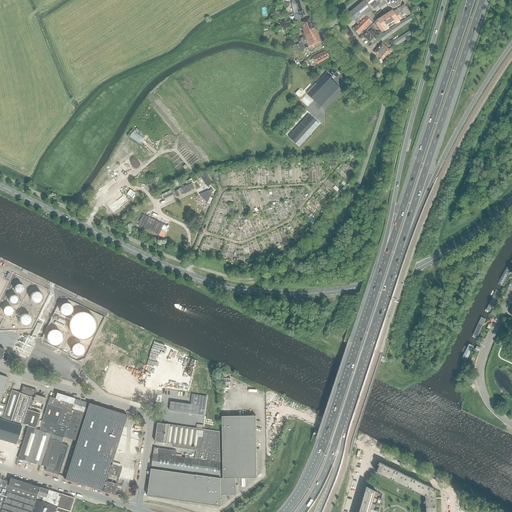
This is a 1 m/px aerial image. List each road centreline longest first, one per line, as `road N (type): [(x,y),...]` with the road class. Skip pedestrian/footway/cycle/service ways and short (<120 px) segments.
road 1 (primary): [(359,286),(290,293),(198,279),(0,186)]
road 2 (trunk): [(387,254),(320,454),(286,511)]
road 3 (trunk): [(395,260),(482,0)]
road 4 (trunk): [(471,0),(387,254)]
road 5 (trunk): [(444,0),(399,168),(387,254)]
road 6 (unclassified): [(137,509),(144,410),(0,365)]
road 7 (trunk): [(395,260),(450,143),(511,44)]
road 8 (trunk): [(339,428),(395,260)]
road 9 (primary): [(359,286),(429,261),(511,200)]
road 10 (residential): [(351,511),(373,453),(447,487),(451,511)]
road 11 (residential): [(511,424),(485,400),(478,375),(511,291)]
road 12 (unclassified): [(0,466),(137,509)]
road 13 (track): [(334,290),(321,339),(399,375)]
road 14 (track): [(184,274),(192,255),(188,231),(158,208),(203,185)]
